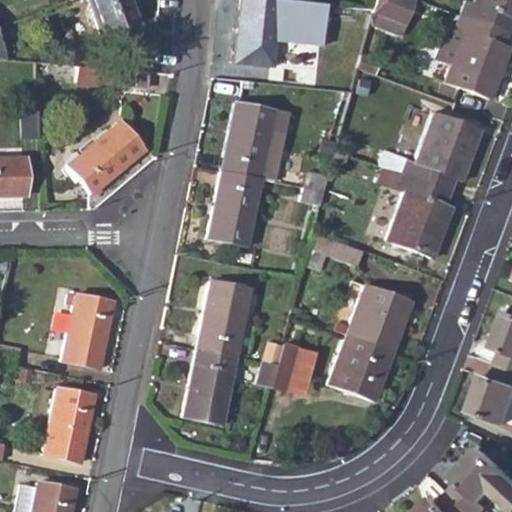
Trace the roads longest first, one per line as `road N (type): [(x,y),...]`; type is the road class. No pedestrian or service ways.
road 1 (residential): [(117,455),(277,486),(355,469),(393,441),(424,401),(511,162)]
road 2 (residential): [(155,244),(197,0)]
road 3 (residential): [(117,455),(155,244)]
road 4 (residential): [(155,244),(0,240)]
